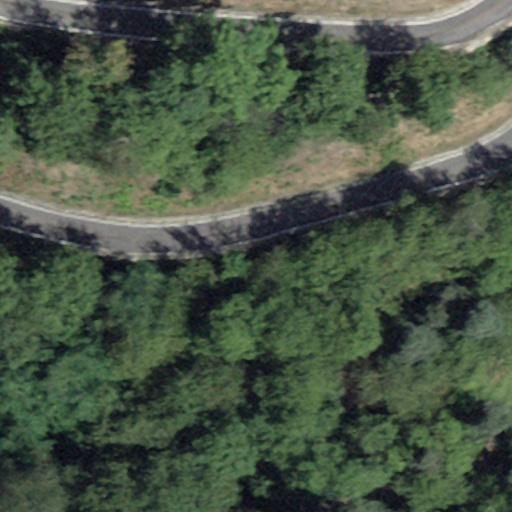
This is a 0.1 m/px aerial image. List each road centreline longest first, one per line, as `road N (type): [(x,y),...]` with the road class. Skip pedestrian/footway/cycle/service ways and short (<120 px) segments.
road 1 (tertiary): [(511,147),(217,235),(128,240),(0,212)]
road 2 (tertiary): [(0,5),(185,29),(410,40),(463,27),(507,0)]
